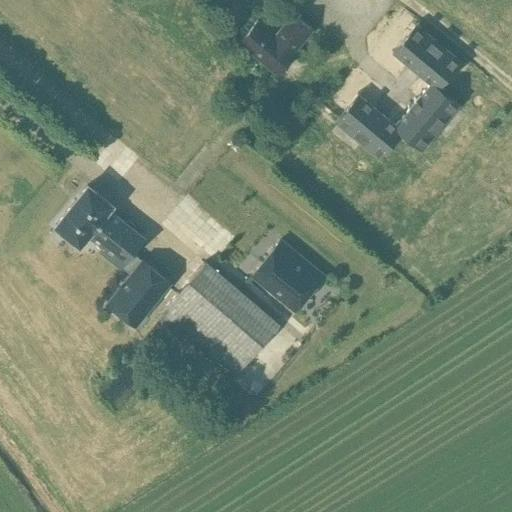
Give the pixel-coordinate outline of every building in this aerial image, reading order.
[(312,29),(294,13),(275,36),(257,21),(240,42),(278,73),(295,52),(294,51),(312,29)] [(414,27),(395,50),(432,81),(438,86),(457,63),(443,51),(445,48),(431,36),(429,39),(414,27)] [(456,102),(438,86),(432,81),(417,99),(415,97),(408,106),(410,107),(395,125),(401,130),(420,145),(432,131),(435,133),(447,118),(444,116),(456,102)] [(358,94),(339,118),(353,130),(351,132),(366,144),(368,142),(382,154),(401,130),(395,125),(358,94)] [(112,204),(88,185),(55,225),(80,245),(89,233),(108,209),(112,204)] [(122,266),(131,273),(142,260),(133,253),(145,238),(108,209),(89,233),(103,245),(100,250),(121,267),(122,266)] [(296,308),(324,274),(280,239),(253,273),(296,308)] [(143,259),(142,260),(131,273),(127,278),(108,302),(135,324),(170,281),(143,259)] [(278,325),(204,261),(162,310),(236,373),(278,325)]
